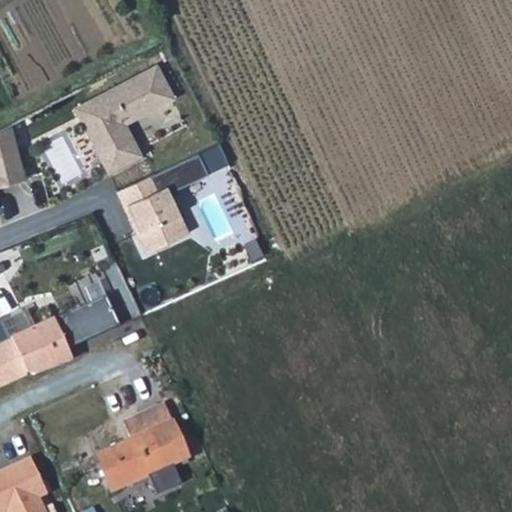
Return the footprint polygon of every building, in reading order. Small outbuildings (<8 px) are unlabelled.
[(151,70),(72,113),(75,119),(81,116),(89,130),(83,133),(104,174),(135,158),(118,127),(167,101),(151,70)] [(81,116),(75,119),(83,133),(89,130),(81,116)] [(0,134),(0,189),(32,181),(15,128),(0,134)] [(150,180),(113,198),(120,213),(144,261),(187,239),(162,190),(157,193),(150,180)] [(109,294),(120,320),(136,313),(114,264),(69,283),(80,307),(109,294)] [(66,323),(19,340),(37,370),(46,366),(42,355),(52,351),(56,362),(73,355),(71,350),(66,323)] [(0,389),(22,380),(27,377),(14,344),(0,349),(0,389)] [(38,373),(74,358),(73,355),(56,362),(52,351),(42,355),(46,366),(37,370),(38,373)] [(124,422),(132,441),(98,457),(116,493),(169,469),(144,413),(124,422)] [(32,459),(0,474),(0,511),(48,511),(42,499),(50,495),(32,459)]
